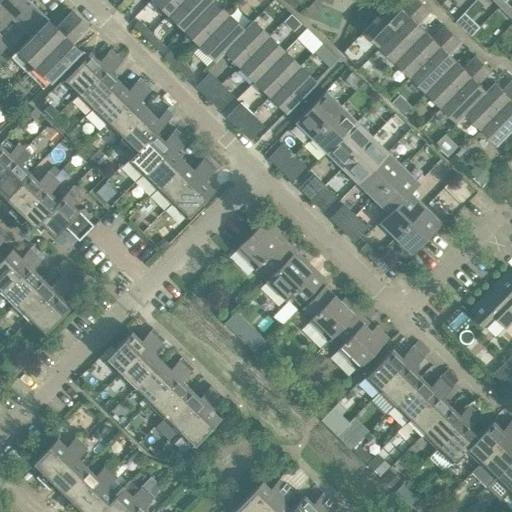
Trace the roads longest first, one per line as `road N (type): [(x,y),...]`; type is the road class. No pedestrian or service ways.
road 1 (residential): [(0,438),(260,166)]
road 2 (residential): [(260,166),(105,21)]
road 3 (residential): [(401,308),(260,166)]
road 4 (residential): [(401,308),(511,201)]
road 5 (residential): [(511,415),(401,308)]
